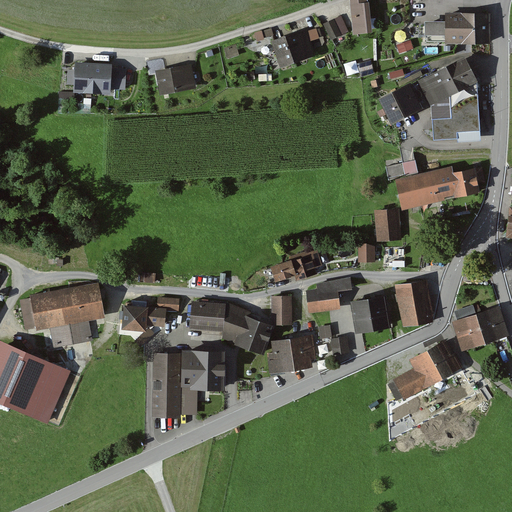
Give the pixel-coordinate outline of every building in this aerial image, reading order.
[(350,0),(354,33),(371,31),(367,0),(350,0)] [(445,24),(425,24),(425,42),(460,42),(490,43),(489,14),(459,15),(445,15),(445,24)] [(348,30),(341,17),(323,25),(330,38),(348,30)] [(304,31),(272,42),(279,63),(311,53),(306,40),(316,37),(314,29),(304,32),(304,31)] [(413,35),(399,37),(400,45),(414,43),(413,35)] [(466,63),(463,58),(419,81),(430,105),(448,93),(474,80),(473,77),(476,75),(469,61),(466,63)] [(111,65),(76,63),(75,91),(110,93),(110,88),(125,88),(126,70),(111,69),(111,65)] [(193,85),(190,67),(156,73),(160,92),(193,85)] [(475,80),(474,80),(448,93),(430,105),(434,140),(456,138),(455,132),(478,131),(475,80)] [(379,99),(383,108),(391,124),(422,109),(410,84),(379,99)] [(387,180),(394,178),(416,173),(413,160),(384,166),(387,180)] [(449,169),(439,172),(437,172),(442,195),(453,192),(454,196),(477,191),(475,183),(482,181),(479,167),(450,173),(449,169)] [(400,204),(417,200),(438,196),(442,195),(437,172),(395,182),(400,204)] [(395,238),(394,225),(394,219),(393,209),(376,211),(379,239),(380,239),(395,238)] [(365,258),(365,261),(372,261),(372,246),(365,247),(365,244),(357,244),(357,259),(365,258)] [(289,261),(293,274),(290,274),(291,274),(293,274),(295,280),(314,273),(312,266),(319,264),(314,250),(288,258),(289,261)] [(293,274),(289,261),(270,267),(265,269),(267,278),(268,281),(274,279),(274,280),(291,274),(290,274),(293,274)] [(137,281),(152,282),(153,274),(137,273),(137,281)] [(353,289),(351,279),(316,283),(317,291),(308,292),(311,312),(340,308),(337,291),(353,289)] [(405,325),(428,322),(421,281),(398,284),(405,325)] [(49,321),(53,344),(53,345),(88,339),(84,314),(101,311),(96,289),(86,291),(85,286),(67,289),(68,294),(57,296),(56,290),(30,295),(30,298),(20,300),(25,328),(35,326),(35,323),(49,321)] [(288,297),(272,297),(272,313),(271,324),(288,324),(288,297)] [(355,330),(359,329),(387,324),(382,297),(350,303),(355,330)] [(156,308),(176,309),(177,299),(157,298),(156,308)] [(221,328),(223,306),(200,304),(200,301),(194,300),(192,304),(190,325),(221,328)] [(143,322),(160,324),(161,309),(156,309),(129,306),(129,302),(125,302),(124,306),(123,306),(121,327),(143,329),(143,322)] [(261,351),(270,327),(246,318),(248,313),(225,303),(223,306),(221,328),(221,330),(238,336),(241,337),(239,343),(261,351)] [(456,311),(467,344),(486,338),(478,315),(476,315),(473,305),(456,311)] [(499,308),(478,315),(486,338),(507,331),(499,308)] [(332,336),(330,326),(319,328),(321,338),(332,336)] [(314,358),(311,337),(311,334),(270,341),(271,353),(266,353),(268,370),(269,375),(283,373),(282,368),(307,364),(306,359),(314,358)] [(331,340),(333,355),(348,353),(346,338),(331,340)] [(423,385),(452,369),(457,366),(444,341),(410,360),(415,369),(423,385)] [(67,371),(2,344),(0,347),(0,402),(46,421),(67,371)] [(181,387),(221,388),(221,353),(183,352),(183,356),(181,387)] [(177,387),(181,387),(183,356),(178,356),(178,355),(153,354),(152,415),(177,415),(177,387)] [(415,369),(395,380),(394,380),(387,384),(395,400),(402,396),(423,385),(415,369)]
